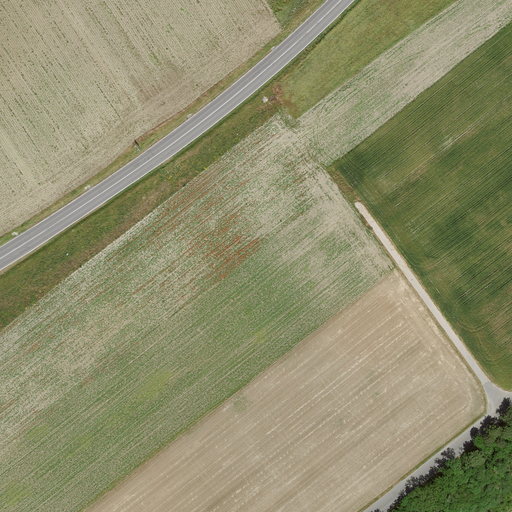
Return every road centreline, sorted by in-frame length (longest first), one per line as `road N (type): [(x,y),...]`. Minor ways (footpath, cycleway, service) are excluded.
road 1 (primary): [(0,259),(169,148),(341,0)]
road 2 (track): [(353,198),(506,408)]
road 3 (unclassified): [(373,511),(511,403)]
